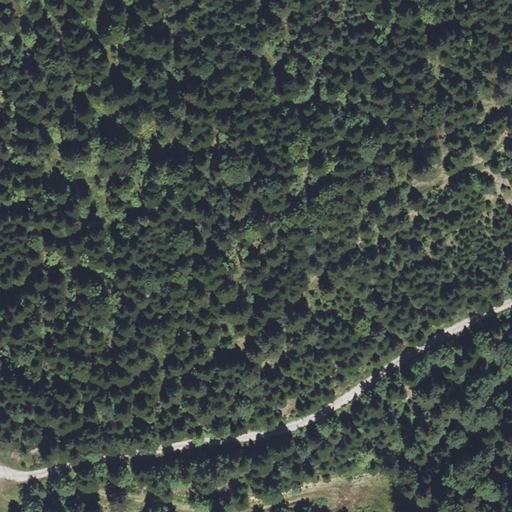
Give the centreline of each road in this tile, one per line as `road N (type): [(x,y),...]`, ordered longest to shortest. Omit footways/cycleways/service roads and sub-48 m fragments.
road 1 (track): [(511,300),(283,431),(37,475),(0,470)]
road 2 (track): [(387,511),(378,496),(349,490),(239,508),(88,494),(0,499)]
